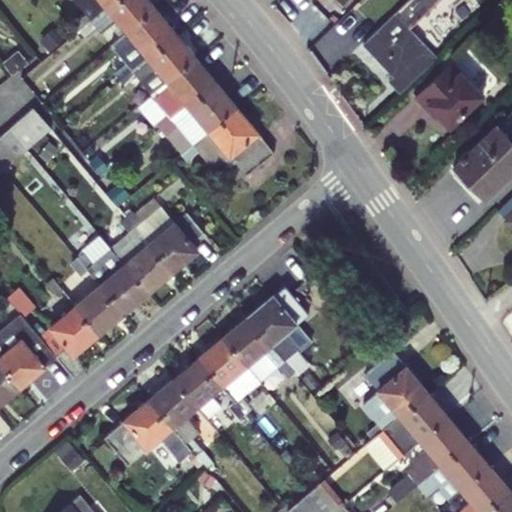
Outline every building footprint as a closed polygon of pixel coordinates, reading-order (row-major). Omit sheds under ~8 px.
[(121,25),(130,35),(163,9),(155,0),(121,0),(115,6),(99,18),(89,27),(94,33),(104,24),(112,33),(121,25)] [(417,21),(439,0),(413,0),(375,36),(407,70),(401,76),(412,87),(448,53),(417,21)] [(163,9),(130,35),(121,43),(135,60),(124,69),(130,76),(183,32),(163,9)] [(89,27),(99,18),(94,12),(83,21),(89,27)] [(112,33),(121,43),(130,35),(121,25),(112,33)] [(183,32),(130,76),(135,82),(145,74),(152,83),(168,69),(177,80),(203,58),(183,32)] [(203,58),(177,80),(161,93),(176,111),(165,120),(170,126),(224,82),(203,58)] [(461,123),(493,93),(461,59),(425,92),(439,107),(443,103),(461,123)] [(224,82),(170,126),(176,133),(186,124),(201,142),(244,107),(224,82)] [(47,139),(59,128),(40,106),(28,117),(47,139)] [(282,152),(244,107),(201,142),(190,151),(195,158),(206,148),(225,170),(240,158),(254,175),(282,152)] [(486,198),(511,173),(511,115),(502,125),(501,123),(455,165),(486,198)] [(47,139),(28,117),(17,126),(36,148),(47,139)] [(17,126),(5,136),(25,158),(36,148),(17,126)] [(5,136),(0,140),(0,153),(13,168),(25,158),(5,136)] [(0,153),(0,174),(2,177),(13,168),(0,153)] [(133,216),(180,271),(206,249),(200,242),(212,232),(194,211),(182,220),(169,204),(150,220),(141,209),(133,216)] [(137,231),(118,248),(156,292),(180,271),(133,216),(128,220),(137,231)] [(156,292),(118,248),(101,262),(90,250),(85,255),(96,267),(109,283),(132,311),(156,292)] [(96,267),(85,255),(80,259),(91,271),(96,267)] [(71,288),(61,275),(56,280),(66,292),(71,288)] [(296,278),(257,310),(303,366),(310,361),(299,348),(309,340),(296,324),(318,306),(296,278)] [(27,312),(38,301),(22,283),(11,294),(27,312)] [(109,283),(84,304),(108,332),(132,311),(109,283)] [(108,332),(84,304),(46,336),(65,358),(76,348),(81,354),(108,332)] [(303,366),(257,310),(233,331),(268,372),(286,357),(297,371),(303,366)] [(0,356),(3,360),(27,389),(65,358),(46,336),(35,345),(16,322),(0,334),(0,356)] [(250,388),(268,372),(233,331),(208,352),(230,378),(254,406),(260,401),(250,388)] [(377,424),(382,431),(437,386),(402,343),(374,366),(389,384),(373,397),(388,415),(377,424)] [(230,378),(208,352),(183,372),(205,399),(216,411),(230,400),(220,387),(230,378)] [(27,389),(3,360),(0,361),(0,404),(4,410),(27,389)] [(205,399),(183,372),(158,393),(204,448),(210,443),(199,430),(206,425),(193,409),(205,399)] [(415,447),(430,435),(458,411),(437,386),(382,431),(388,438),(399,429),(415,447)] [(198,453),(204,448),(158,393),(114,430),(137,456),(164,434),(182,455),(193,446),(198,453)] [(458,411),(430,435),(439,446),(414,467),(425,480),(435,471),(451,458),(478,435),(458,411)] [(451,458),(471,482),(498,459),(478,435),(451,458)] [(511,475),(498,459),(471,482),(481,494),(466,506),(471,511),(484,511),(491,506),(511,488),(511,475)] [(435,471),(425,480),(431,487),(441,478),(435,471)] [(316,488),(295,505),(301,511),(310,511),(325,500),(316,488)] [(511,511),(511,488),(491,506),(496,511),(511,511)] [(335,494),(327,501),(336,511),(339,511),(346,507),(335,494)] [(87,511),(75,496),(55,511),(87,511)] [(325,500),(310,511),(336,511),(327,501),(325,500)]
